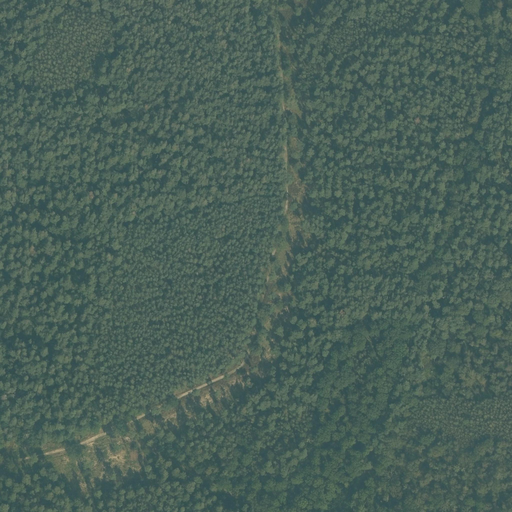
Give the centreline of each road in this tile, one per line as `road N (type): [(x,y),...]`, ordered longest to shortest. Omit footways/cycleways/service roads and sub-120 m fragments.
road 1 (track): [(248,0),(279,30),(290,190),(248,357),(86,443),(0,463)]
road 2 (track): [(506,53),(475,121),(384,421),(348,511)]
road 3 (track): [(0,149),(71,172),(204,153)]
road 4 (track): [(114,429),(219,490)]
